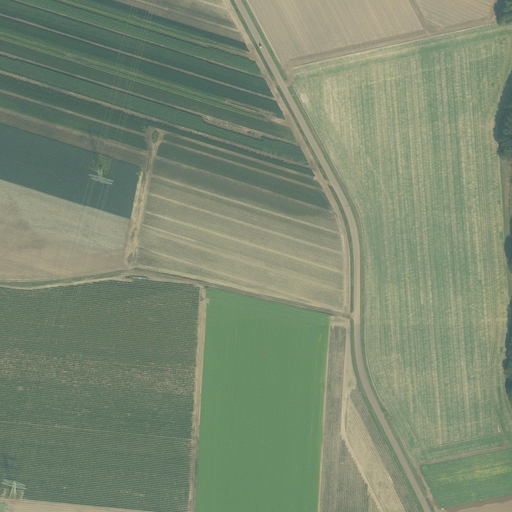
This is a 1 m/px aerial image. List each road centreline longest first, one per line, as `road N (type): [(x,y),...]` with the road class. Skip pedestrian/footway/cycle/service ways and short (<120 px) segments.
road 1 (tertiary): [(427,511),(363,376),(356,246),(345,205),(236,0)]
road 2 (track): [(356,317),(136,272),(0,283)]
